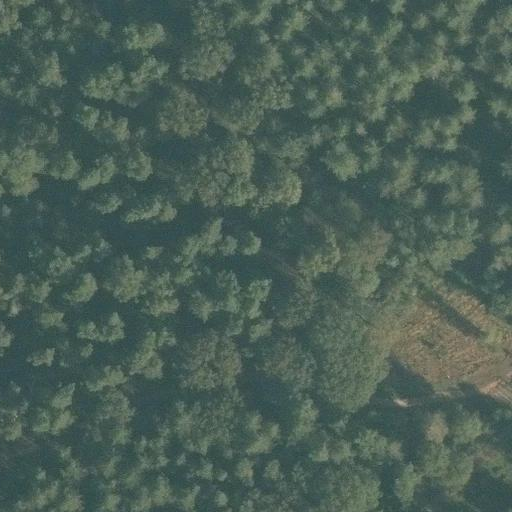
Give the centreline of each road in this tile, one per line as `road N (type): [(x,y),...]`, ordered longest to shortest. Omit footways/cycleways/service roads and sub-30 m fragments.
road 1 (track): [(498,389),(397,400),(227,382),(0,465)]
road 2 (track): [(511,424),(427,511)]
